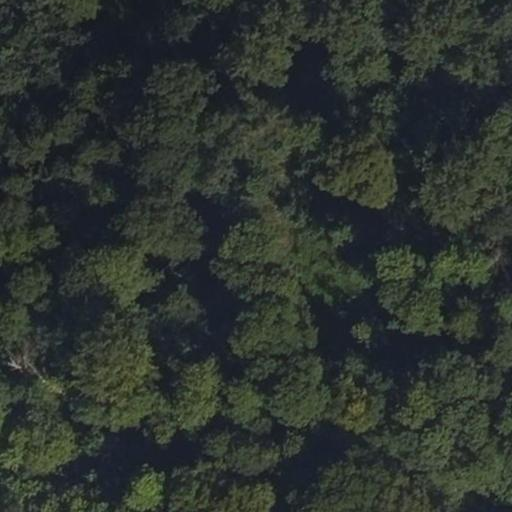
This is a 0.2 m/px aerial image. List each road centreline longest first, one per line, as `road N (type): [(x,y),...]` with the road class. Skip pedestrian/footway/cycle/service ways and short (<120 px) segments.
road 1 (track): [(458,511),(399,449),(333,340),(259,187),(164,58),(104,0)]
road 2 (track): [(0,245),(69,252),(132,245),(221,218),(259,187)]
road 3 (track): [(0,332),(157,511)]
